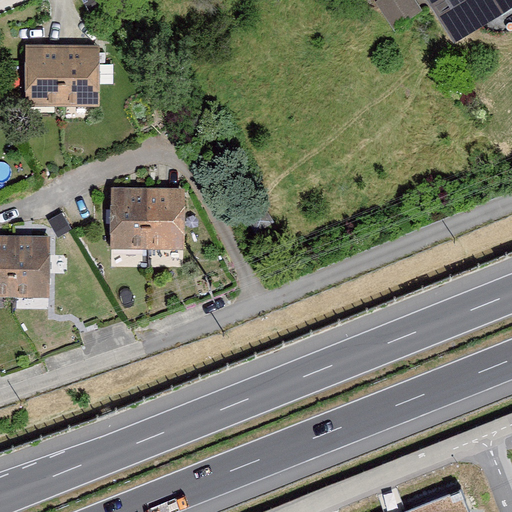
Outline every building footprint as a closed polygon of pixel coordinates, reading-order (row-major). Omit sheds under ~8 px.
[(424,13),(416,0),(391,0),(383,5),(398,29),(424,13)] [(511,0),(442,0),(436,4),(461,43),(511,10),(511,0)] [(107,50),(33,49),(32,108),(106,109),(107,50)] [(188,192),(118,191),(118,250),(188,250),(188,192)] [(0,296),(55,298),(56,241),(0,240),(0,296)] [(473,511),(461,481),(386,511),(473,511)]
